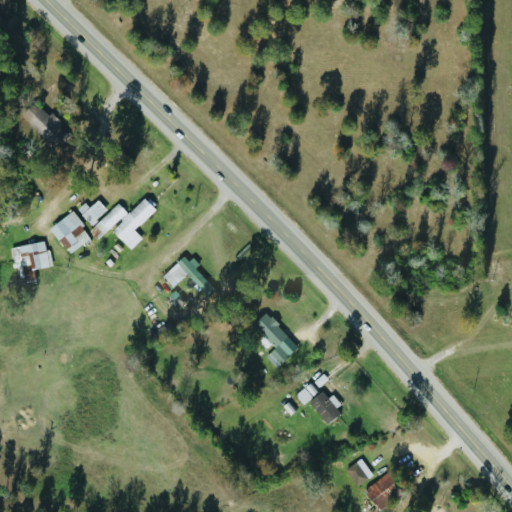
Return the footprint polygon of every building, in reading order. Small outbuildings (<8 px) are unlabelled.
[(33,103),(19,117),(53,151),(67,137),(33,103)] [(115,205),(92,226),(101,236),(108,230),(127,251),(140,239),(132,231),(153,211),(142,198),(124,215),(115,205)] [(103,210),(94,201),(86,208),(82,204),(75,211),(88,225),(103,210)] [(47,229),(66,255),(88,238),(69,212),(47,229)] [(13,275),(48,267),(42,242),(8,249),(13,275)] [(184,275),(204,298),(213,291),(183,256),(160,276),(170,287),(184,275)] [(274,369),(295,347),(262,314),(250,326),(273,349),(263,358),(274,369)] [(337,415),(320,392),(306,403),(324,425),(337,415)] [(355,487),(365,479),(352,463),(342,472),(355,487)] [(377,511),(405,489),(389,469),(361,492),(377,511)]
